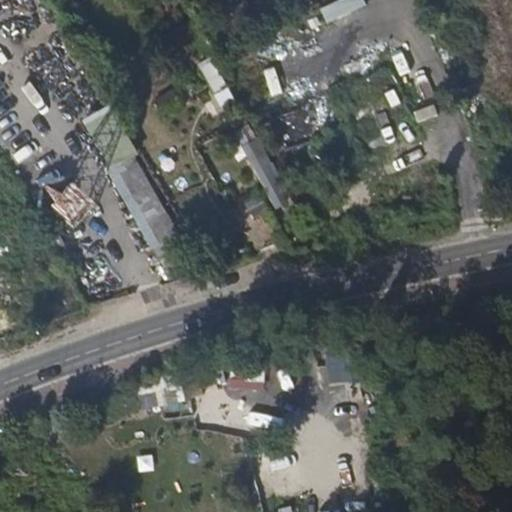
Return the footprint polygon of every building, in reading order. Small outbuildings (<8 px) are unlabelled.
[(339,0),(319,9),(325,24),(367,7),(363,0),(339,0)] [(415,60),(411,48),(398,53),(402,64),(415,60)] [(235,104),(210,61),(198,66),(209,84),(224,110),(235,104)] [(269,61),(249,68),(261,103),(280,96),(269,61)] [(449,120),(435,85),(422,89),(435,125),(449,120)] [(161,111),(180,101),(173,89),(155,100),(161,111)] [(409,112),(398,117),(408,137),(418,132),(409,112)] [(94,122),(100,132),(114,125),(108,114),(94,122)] [(357,135),(370,164),(381,159),(369,130),(357,135)] [(158,133),(146,142),(162,166),(175,157),(158,133)] [(93,151),(105,171),(131,157),(119,136),(93,151)] [(131,157),(105,171),(109,177),(127,207),(146,238),(158,259),(171,280),(197,266),(184,245),(180,239),(165,214),(157,199),(149,187),(137,168),(131,157)] [(286,203),(266,167),(256,173),(275,208),(286,203)] [(254,220),(269,210),(257,194),(243,204),(254,220)] [(347,406),(364,403),(355,359),(328,364),(332,386),(343,384),(347,406)] [(218,368),(209,370),(214,388),(222,385),(218,368)] [(164,392),(139,400),(143,413),(168,406),(164,392)]
